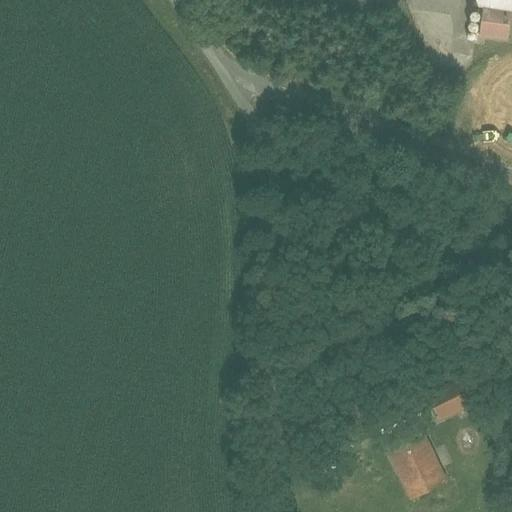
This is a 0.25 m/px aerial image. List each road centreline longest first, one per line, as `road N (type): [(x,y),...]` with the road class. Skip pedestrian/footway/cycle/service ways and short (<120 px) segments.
road 1 (track): [(173,0),(253,118),(284,208),(285,477),(293,511)]
road 2 (track): [(212,56),(511,171)]
